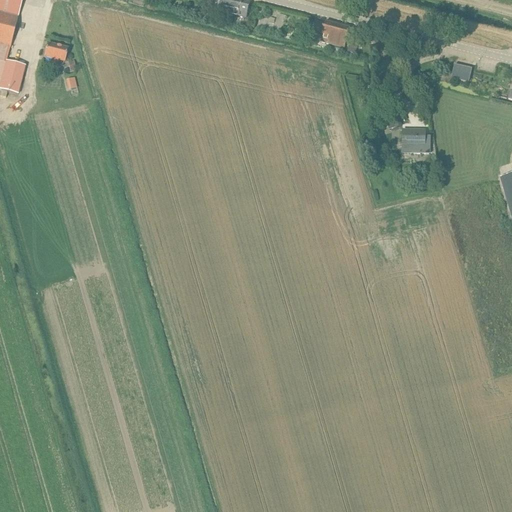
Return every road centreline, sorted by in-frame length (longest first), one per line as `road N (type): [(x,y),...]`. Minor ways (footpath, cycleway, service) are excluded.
road 1 (secondary): [(511,60),(272,0)]
road 2 (track): [(347,0),(451,26),(511,52)]
